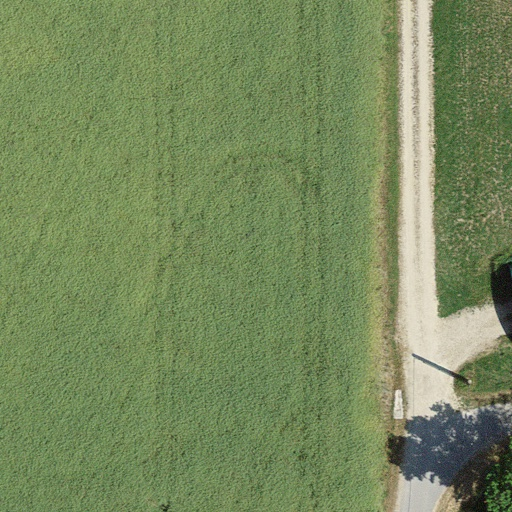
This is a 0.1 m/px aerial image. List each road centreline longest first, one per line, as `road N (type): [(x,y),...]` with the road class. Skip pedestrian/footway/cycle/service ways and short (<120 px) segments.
road 1 (track): [(468,432),(463,0)]
road 2 (track): [(511,423),(468,432),(455,511)]
